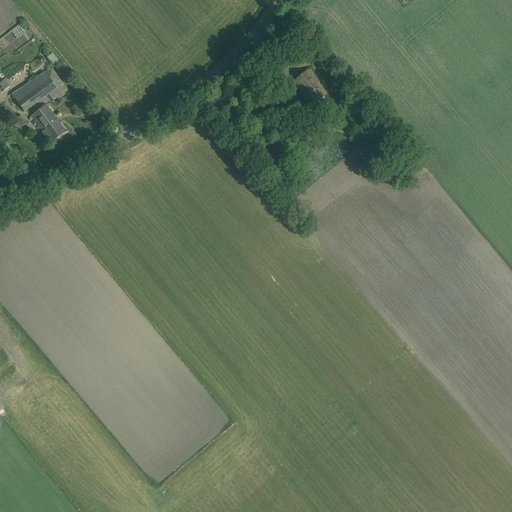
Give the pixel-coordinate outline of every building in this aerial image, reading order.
[(286,52),(296,64),(312,51),(302,39),(297,44),(294,47),(293,46),(286,52)] [(272,83),(281,76),(272,66),(264,73),(272,83)] [(24,112),(26,110),(47,94),(52,100),(66,90),(56,76),(50,68),(44,72),(33,80),(11,95),(24,112)] [(311,108),(328,93),(308,69),(292,83),(300,94),(311,108)] [(31,116),(43,131),(41,133),(48,141),(49,140),(51,142),(65,131),(45,105),(31,116)]
